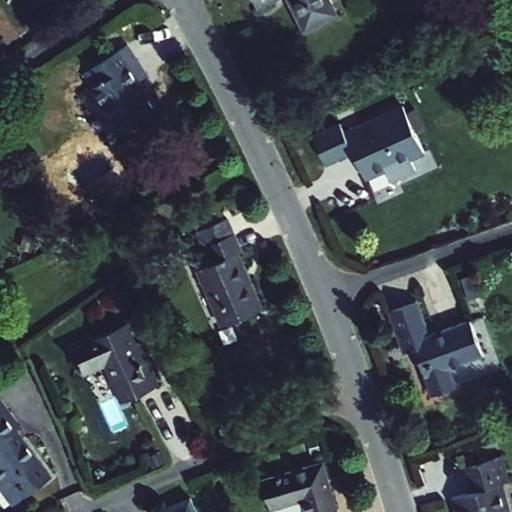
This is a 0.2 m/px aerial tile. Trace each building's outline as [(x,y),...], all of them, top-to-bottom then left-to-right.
[(337,20),(326,0),(251,0),(258,13),(284,0),(303,37),(337,20)] [(127,52),(83,80),(121,139),(157,116),(138,88),(146,82),(127,52)] [(353,153),(365,180),(385,172),(389,182),(415,170),(410,160),(425,154),(404,107),(344,134),(340,125),(313,137),(325,165),(353,153)] [(221,327),(263,309),(237,253),(242,251),(226,220),(197,233),(204,248),(206,247),(213,263),(196,270),(221,327)] [(419,300),(391,310),(406,353),(417,349),(433,396),(457,388),(450,369),(484,357),(472,322),(431,336),(419,300)] [(125,325),(96,338),(94,335),(69,347),(82,375),(102,366),(119,404),(135,396),(160,385),(148,358),(142,361),(125,325)] [(19,426),(0,398),(0,488),(12,504),(50,476),(16,428),(19,426)] [(510,511),(503,484),(510,482),(503,457),(468,466),(475,492),(454,498),(457,511),(510,511)] [(336,511),(323,464),(261,481),(269,510),(302,500),(305,511),(336,511)] [(195,511),(189,498),(161,511),(195,511)]
